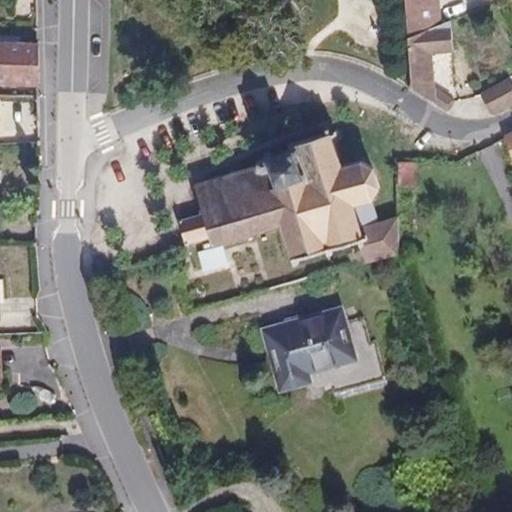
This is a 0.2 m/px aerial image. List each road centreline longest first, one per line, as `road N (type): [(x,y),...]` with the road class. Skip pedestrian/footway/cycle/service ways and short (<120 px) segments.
road 1 (residential): [(68,160),(102,132),(299,66),(345,72),(455,129),(485,129),(511,115)]
road 2 (tertiary): [(153,511),(106,411),(75,303),(68,160)]
road 3 (tertiary): [(68,160),(70,0)]
road 4 (unknown): [(470,132),(511,250)]
